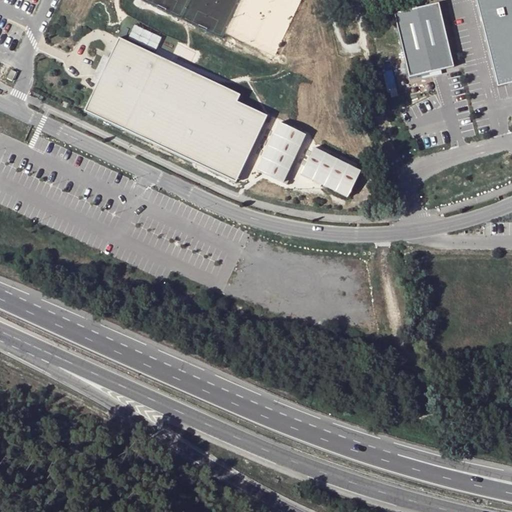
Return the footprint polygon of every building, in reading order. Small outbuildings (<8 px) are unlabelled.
[(511,0),(475,0),(497,88),(511,83),(511,0)] [(443,13),(399,23),(412,79),(456,70),(443,13)] [(155,58),(117,40),(81,112),(120,130),(155,58)] [(236,95),(155,58),(120,130),(233,183),(264,117),(232,103),(236,95)] [(278,120),(254,169),(282,182),(305,133),(278,120)] [(313,145),(299,173),(346,197),(361,170),(313,145)]
